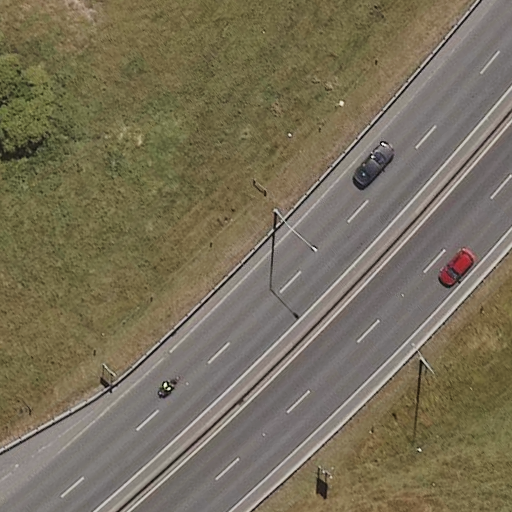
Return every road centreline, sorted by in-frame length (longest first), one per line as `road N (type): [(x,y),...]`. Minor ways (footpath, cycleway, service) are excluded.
road 1 (motorway): [(45,511),(182,385),(511,24)]
road 2 (motorway): [(511,161),(451,237),(180,511)]
